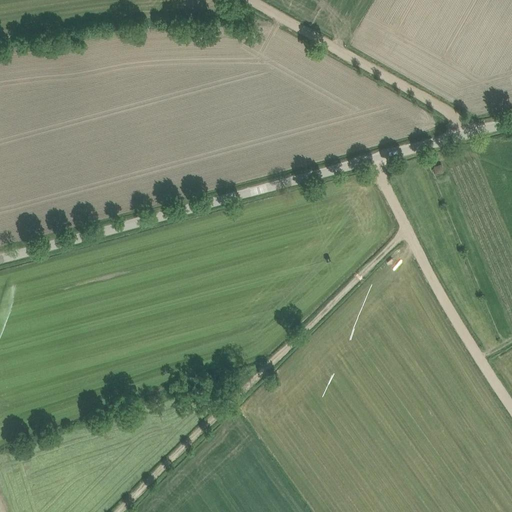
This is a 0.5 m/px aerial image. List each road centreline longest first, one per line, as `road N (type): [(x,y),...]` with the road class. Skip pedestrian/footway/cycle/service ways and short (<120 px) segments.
road 1 (unclassified): [(0,259),(511,121)]
road 2 (track): [(115,511),(405,230)]
road 3 (track): [(250,0),(479,130)]
road 4 (track): [(405,230),(511,408)]
